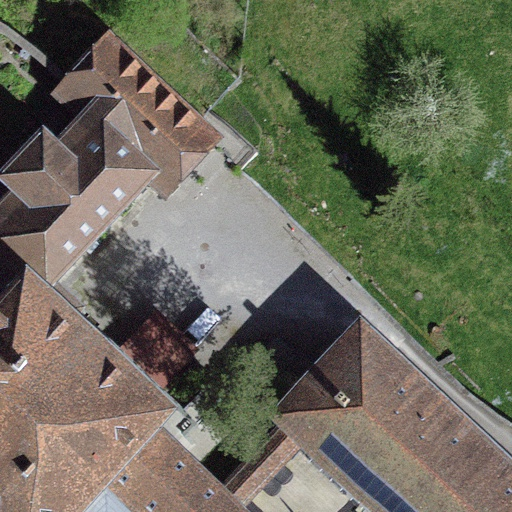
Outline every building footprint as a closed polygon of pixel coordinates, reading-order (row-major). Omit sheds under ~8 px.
[(88,123),(150,180),(164,193),(211,143),(110,47),(63,98),(88,123)] [(0,285),(19,302),(49,285),(150,180),(88,123),(55,157),(43,146),(6,185),(18,197),(0,216),(0,285)] [(49,285),(19,302),(0,322),(0,511),(77,511),(80,509),(152,433),(170,449),(195,423),(168,398),(202,363),(157,320),(123,355),(49,285)] [(285,421),(381,511),(511,511),(511,483),(360,341),(285,421)] [(152,433),(80,509),(82,511),(129,511),(132,509),(135,511),(235,511),(170,449),(152,433)]
